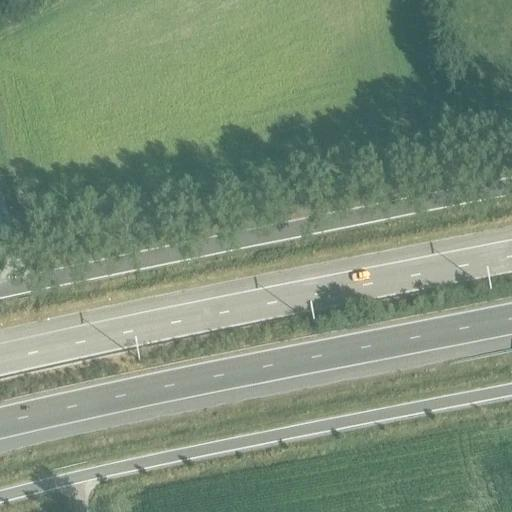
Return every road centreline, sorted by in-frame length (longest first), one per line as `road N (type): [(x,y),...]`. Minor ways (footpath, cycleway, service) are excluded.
road 1 (unclassified): [(511,386),(193,445),(0,493)]
road 2 (motorway): [(511,255),(0,362)]
road 3 (motorway): [(0,424),(511,320)]
road 4 (tertiary): [(511,190),(20,292)]
